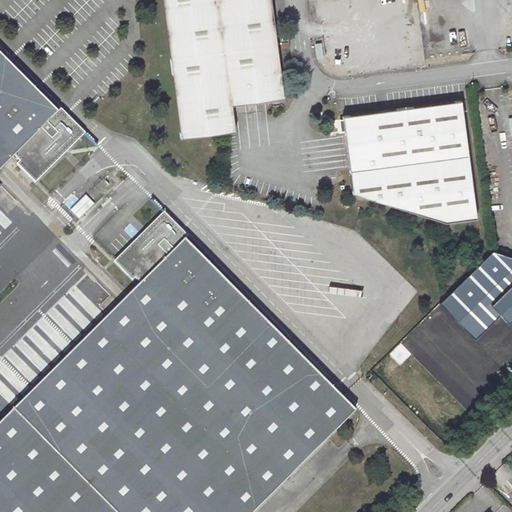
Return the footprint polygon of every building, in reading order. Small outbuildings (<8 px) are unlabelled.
[(265,95),(266,100),(283,98),(270,0),(161,0),(180,138),(235,131),(231,105),(235,104),(234,99),(265,95)] [(290,54),(289,41),(282,42),(283,55),(290,54)] [(0,171),(14,157),(38,181),(82,137),(58,113),(56,116),(0,59),(0,171)] [(460,100),(342,116),(344,131),(345,131),(346,133),(350,133),(355,168),(349,169),(352,193),(445,222),(476,218),(460,100)] [(111,183),(104,176),(95,184),(102,191),(111,183)] [(79,220),(95,204),(85,195),(70,210),(79,220)] [(114,258),(132,277),(133,278),(137,282),(0,420),(0,511),(252,511),(353,412),(183,240),(187,237),(163,213),(114,258)]
